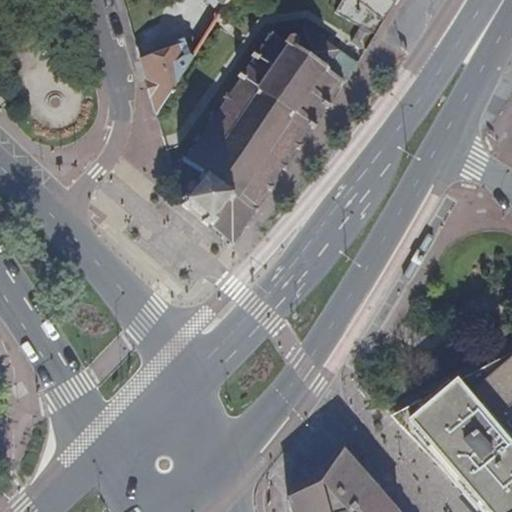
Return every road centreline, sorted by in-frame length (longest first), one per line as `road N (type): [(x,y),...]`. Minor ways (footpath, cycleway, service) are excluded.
road 1 (primary): [(482,0),(366,180),(262,311),(182,387)]
road 2 (primary): [(208,478),(249,440),(305,366),(437,148)]
road 3 (residential): [(57,218),(113,152),(121,130),(120,78),(96,0)]
road 4 (primary): [(182,387),(147,318),(57,218)]
road 5 (primary): [(0,278),(68,390),(94,457)]
road 6 (primary): [(437,148),(511,22)]
